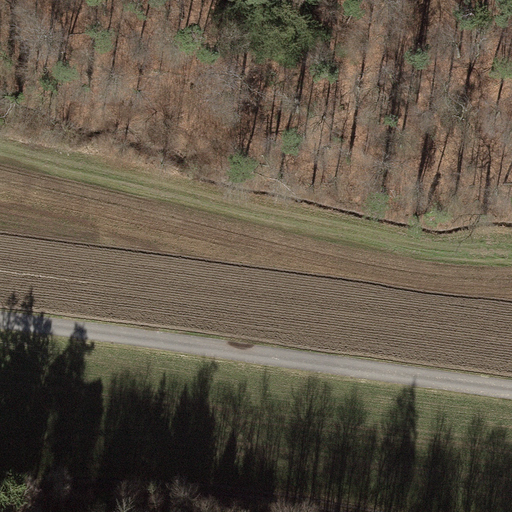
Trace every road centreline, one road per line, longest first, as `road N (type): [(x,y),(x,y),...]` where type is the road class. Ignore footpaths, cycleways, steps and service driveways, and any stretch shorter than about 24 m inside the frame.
road 1 (track): [(0,320),(511,389)]
road 2 (track): [(0,480),(206,486),(359,511)]
